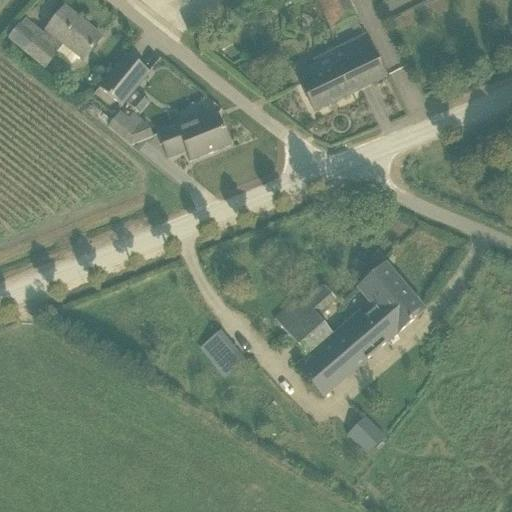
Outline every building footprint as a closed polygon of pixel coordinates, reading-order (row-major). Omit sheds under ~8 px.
[(346,0),(314,0),(330,31),(356,18),(346,0)] [(101,39),(64,9),(43,34),(25,20),(9,40),(45,69),(56,56),(55,55),(63,45),(84,61),(101,39)] [(300,85),(314,114),(385,79),(365,37),(314,62),(320,76),(300,85)] [(122,108),(150,74),(127,54),(98,88),(122,108)] [(149,104),(138,96),(130,107),(140,115),(149,104)] [(137,128),(127,119),(120,113),(107,129),(130,147),(137,128)] [(191,122),(157,135),(167,160),(186,153),(190,163),(230,147),(218,116),(193,127),(191,122)] [(397,336),(424,312),(385,266),(358,290),(371,305),(353,320),(324,287),(301,307),(296,302),(274,321),(307,359),(296,369),(322,399),(397,335),(397,336)] [(241,366),(241,365),(231,353),(216,365),(226,378),(241,366)] [(364,417),(346,436),(367,457),(385,438),(364,417)]
